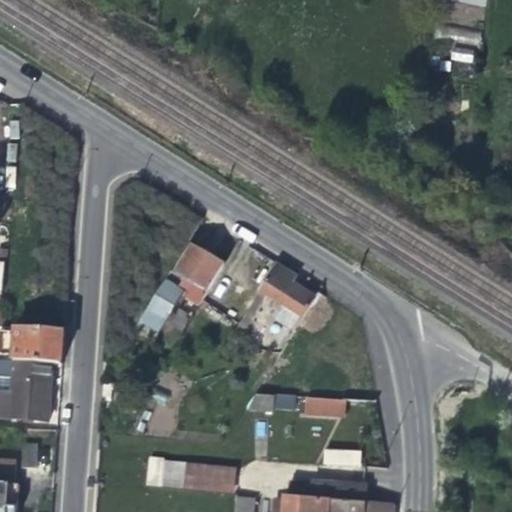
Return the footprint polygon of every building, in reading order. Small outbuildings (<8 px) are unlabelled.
[(471,49),(451,53),(453,65),(474,61),(471,49)] [(205,295),(222,268),(204,257),(189,247),(171,275),(184,282),(180,289),(188,294),(192,288),(205,295)] [(291,287),(295,280),(273,267),(257,293),(300,319),(312,300),(299,292),(291,287)] [(181,291),(161,279),(147,303),(145,307),(164,318),(181,291)] [(13,329),(11,362),(14,362),(50,365),(60,366),(61,351),(63,333),(13,329)] [(0,373),(13,374),(14,362),(11,362),(0,361),(0,373)] [(48,397),(50,365),(14,362),(13,374),(12,380),(11,396),(0,394),(0,418),(46,422),(48,397)] [(295,410),(296,397),(253,394),(252,411),(269,412),(269,408),(295,410)] [(340,415),(340,401),(305,399),(304,413),(340,415)] [(21,466),(37,466),(38,443),(22,442),(21,466)] [(346,463),(347,452),(322,451),(321,462),(346,463)] [(234,496),(234,470),(166,464),(164,490),(234,496)] [(14,487),(15,471),(0,469),(0,511),(14,511),(17,487),(14,487)] [(286,480),(284,497),(306,499),(308,481),(286,480)] [(339,483),(308,481),(306,499),(362,503),(363,485),(339,483)] [(391,511),(392,505),(362,503),(306,499),(284,497),(283,497),(283,500),(282,511),(391,511)] [(252,511),(253,498),(236,498),(234,511),(252,511)] [(269,511),(282,511),(283,500),(270,498),(269,511)]
